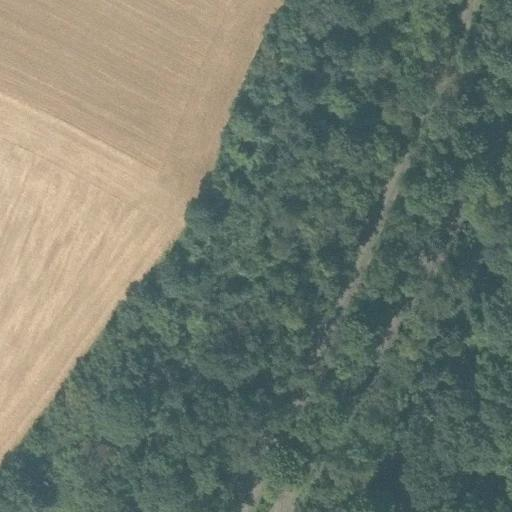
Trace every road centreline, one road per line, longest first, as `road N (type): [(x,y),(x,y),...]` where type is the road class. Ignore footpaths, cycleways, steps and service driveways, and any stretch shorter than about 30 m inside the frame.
road 1 (tertiary): [(239,511),(467,0)]
road 2 (tertiary): [(511,123),(289,511)]
